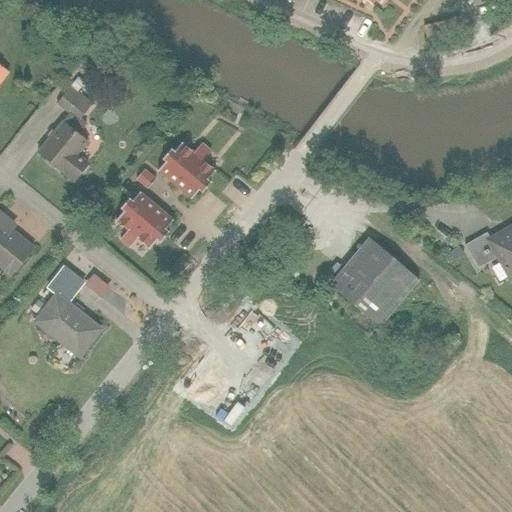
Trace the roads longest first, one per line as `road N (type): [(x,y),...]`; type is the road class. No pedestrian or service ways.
road 1 (residential): [(363,44),(160,303)]
road 2 (residential): [(160,303),(0,500)]
road 3 (residential): [(160,303),(0,180)]
road 4 (residential): [(363,44),(399,54),(446,53),(511,23)]
